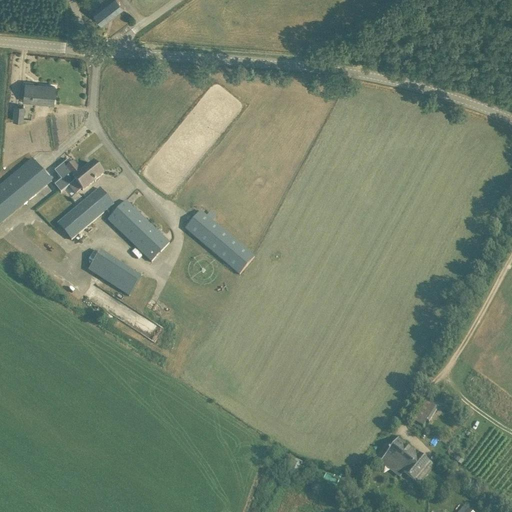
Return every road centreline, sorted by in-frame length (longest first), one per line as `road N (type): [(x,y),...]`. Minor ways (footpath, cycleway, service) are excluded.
road 1 (tertiary): [(511,120),(322,67),(115,52)]
road 2 (unknown): [(511,261),(392,434)]
